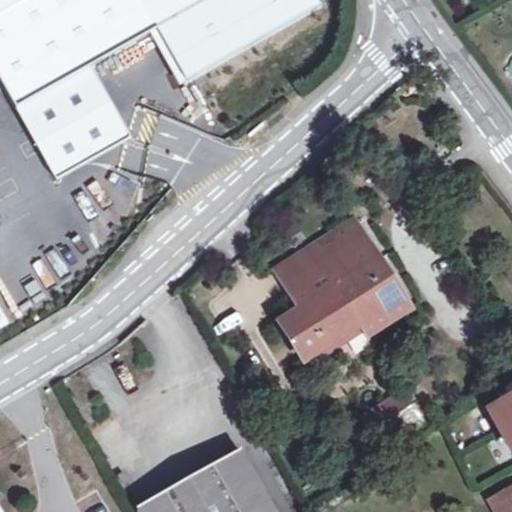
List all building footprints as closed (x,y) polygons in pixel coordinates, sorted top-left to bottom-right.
[(0,0),(0,73),(20,110),(94,69),(150,38),(178,93),(327,9),(322,0),(0,0)] [(94,69),(20,110),(44,154),(61,183),(135,142),(117,110),(94,69)] [(0,92),(0,114),(1,117),(15,112),(6,90),(0,92)] [(106,173),(102,188),(131,196),(135,181),(106,173)] [(361,329),(407,300),(382,260),(380,261),(356,223),(278,273),(302,311),(282,324),(306,364),(361,329)] [(405,391),(363,418),(383,451),(426,423),(405,391)] [(511,402),(493,413),(511,447),(511,402)] [(140,511),(273,511),(241,454),(140,511)] [(358,456),(348,462),(354,474),(364,468),(358,456)] [(511,511),(511,490),(492,502),(498,511),(511,511)]
